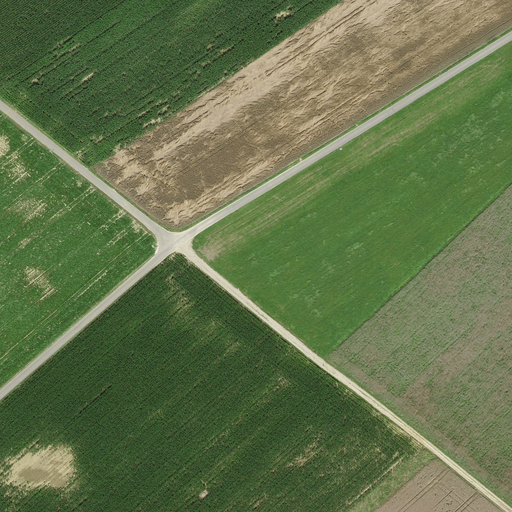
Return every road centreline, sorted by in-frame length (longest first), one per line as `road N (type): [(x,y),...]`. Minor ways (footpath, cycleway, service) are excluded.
road 1 (track): [(0,106),(511,509)]
road 2 (unclassified): [(511,33),(171,244),(0,391)]
